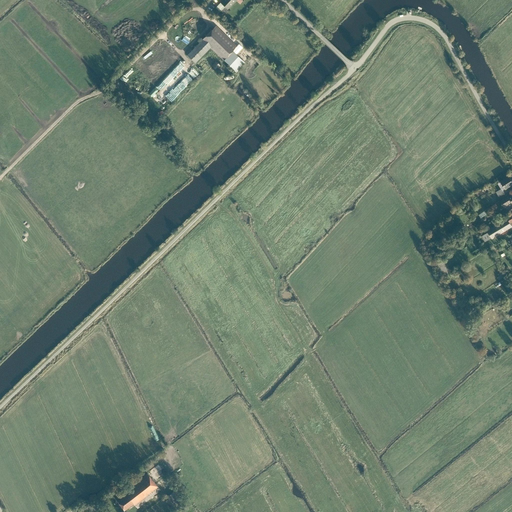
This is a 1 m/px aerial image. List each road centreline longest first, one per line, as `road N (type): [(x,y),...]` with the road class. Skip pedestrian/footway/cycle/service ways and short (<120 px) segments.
road 1 (residential): [(0,408),(353,67)]
road 2 (track): [(207,0),(188,8),(106,91),(75,104),(0,178)]
road 3 (unclassified): [(353,67),(396,22),(428,23),(511,154)]
